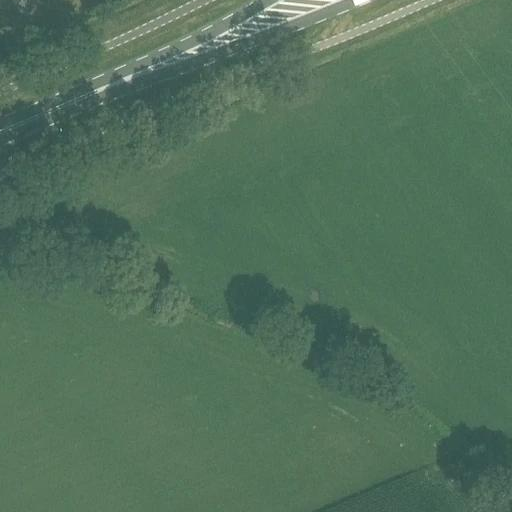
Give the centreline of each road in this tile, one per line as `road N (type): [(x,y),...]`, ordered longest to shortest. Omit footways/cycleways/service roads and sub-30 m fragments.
road 1 (primary): [(49,111),(361,0)]
road 2 (primary): [(265,0),(49,111)]
